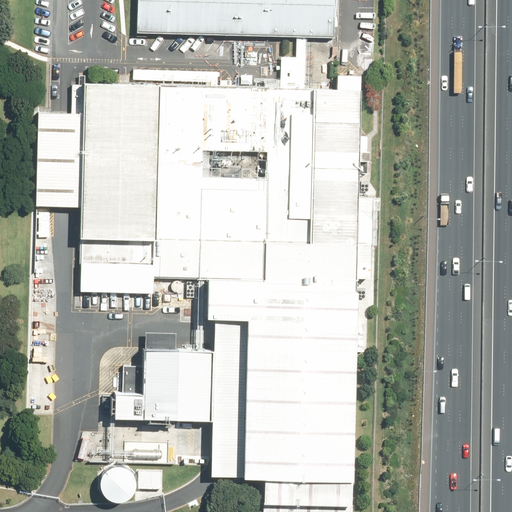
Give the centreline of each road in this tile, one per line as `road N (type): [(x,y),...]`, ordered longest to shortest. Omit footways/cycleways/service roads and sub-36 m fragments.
road 1 (motorway): [(447,511),(453,0)]
road 2 (motorway): [(511,53),(503,511)]
